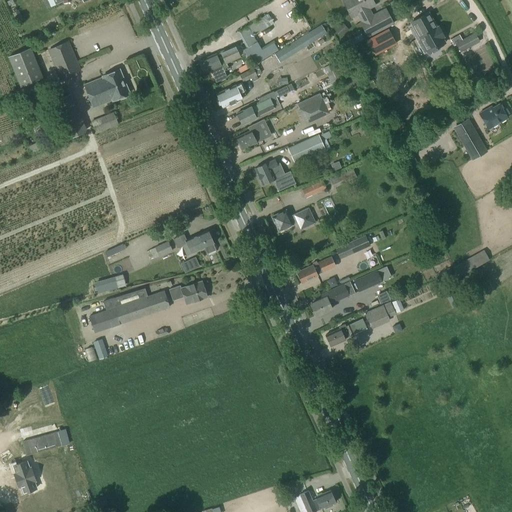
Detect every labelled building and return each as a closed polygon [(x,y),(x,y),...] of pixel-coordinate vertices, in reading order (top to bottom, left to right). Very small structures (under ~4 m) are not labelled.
[(384,9),(372,15),(368,8),(374,5),(370,0),(342,0),(342,1),(351,17),(355,15),(367,37),(384,28),(392,24),(384,9)] [(436,28),(433,21),(428,13),(421,17),(411,23),(412,26),(409,28),(415,39),(436,28)] [(250,25),(237,32),(246,48),(255,42),(250,33),(264,25),(264,23),(270,20),(267,15),(261,18),(250,25)] [(343,24),(335,31),(340,37),(348,30),(343,24)] [(320,26),(309,32),(314,40),(325,33),(320,26)] [(445,43),(442,38),(443,37),(441,33),(438,27),(436,28),(415,39),(419,46),(422,44),(427,53),(431,51),(433,54),(440,50),(438,47),(445,43)] [(393,44),(384,28),(367,37),(375,53),(393,44)] [(357,35),(340,44),(343,50),(363,39),(359,32),(356,34),(357,35)] [(306,33),(274,54),(279,62),(292,54),(292,53),(311,40),(306,33)] [(474,34),(456,43),(460,52),(478,42),(474,34)] [(68,42),(47,50),(59,79),(80,71),(68,42)] [(233,46),(219,52),(223,63),(224,64),(239,58),(233,46)] [(29,48),(7,57),(19,87),(42,77),(29,48)] [(214,54),(200,60),(205,72),(220,66),(214,54)] [(347,61),(340,64),(344,73),(351,70),(347,61)] [(324,69),(314,73),(317,80),(327,75),(329,79),(319,83),(323,90),(332,86),(343,81),(335,63),(324,68),(324,69)] [(102,78),(83,85),(93,108),(111,100),(112,101),(128,94),(119,70),(102,77),(102,78)] [(251,70),(238,76),(242,83),(255,76),(251,70)] [(256,83),(258,90),(268,88),(266,80),(256,83)] [(240,83),(215,94),(221,108),(240,100),(239,98),(242,97),(239,90),(243,88),(240,83)] [(465,87),(441,100),(448,112),(471,98),(465,87)] [(241,111),(235,114),(240,125),(255,118),(254,117),(278,106),(271,92),(257,99),(258,102),(255,104),(255,105),(253,107),(251,103),(242,107),(242,109),(240,110),(241,111)] [(319,94),(297,104),(306,124),(328,114),(319,94)] [(79,95),(68,98),(78,136),(90,132),(79,95)] [(286,101),(288,106),(299,102),(298,98),(286,101)] [(490,106),(477,113),(487,130),(507,119),(506,117),(508,116),(504,109),(502,110),(498,103),(491,107),(490,106)] [(113,113),(90,122),(95,134),(118,124),(113,113)] [(49,117),(42,114),(39,121),(46,124),(49,117)] [(255,129),(236,138),(241,150),(260,141),(259,138),(268,134),(264,125),(263,125),(261,120),(253,124),(255,129)] [(467,122),(455,129),(472,159),(484,152),(467,122)] [(317,135),(286,148),(292,163),(324,149),(317,135)] [(426,142),(423,136),(396,148),(399,155),(426,142)] [(37,155),(47,150),(43,142),(33,148),(37,155)] [(417,168),(422,164),(418,158),(413,162),(417,168)] [(274,160),(254,169),(259,180),(259,181),(260,183),(261,183),(262,185),(274,180),(276,184),(275,184),(278,190),(294,183),(289,172),(284,174),(279,164),(277,165),(274,160)] [(353,169),(330,179),(334,188),(357,178),(353,169)] [(322,182),(303,191),(306,199),(326,189),(322,182)] [(315,224),(309,209),(294,215),(294,216),(290,218),(286,210),(272,217),(278,232),(293,225),(297,223),(300,230),(315,224)] [(183,234),(173,239),(177,247),(183,244),(188,254),(204,247),(207,254),(215,250),(212,244),(213,244),(211,237),(212,237),(209,231),(208,232),(208,230),(186,240),(183,234)] [(365,236),(336,249),(340,259),(369,246),(365,236)] [(167,241),(145,251),(150,260),(171,251),(167,241)] [(312,266),(297,273),(301,283),(302,284),(317,277),(315,272),(321,270),(322,272),(335,266),(330,257),(318,263),(312,266)] [(386,266),(354,281),(359,292),(382,281),(391,277),(386,266)] [(121,274),(93,282),(96,294),(125,286),(121,274)] [(179,287),(168,291),(172,302),(183,298),(186,305),(206,297),(200,281),(180,289),(179,287)] [(322,299),(311,304),(316,316),(331,309),(329,304),(337,301),(354,293),(349,282),(320,295),(322,299)] [(105,312),(88,317),(94,332),(168,307),(163,292),(147,298),(144,290),(111,301),(102,303),(105,312)] [(383,306),(364,314),(371,328),(389,321),(383,306)] [(339,330),(326,336),(330,347),(345,340),(344,338),(366,329),(362,320),(346,327),(345,325),(338,328),(339,330)] [(392,327),(394,333),(401,330),(398,324),(392,327)] [(157,330),(154,333),(155,337),(157,338),(159,338),(167,336),(168,334),(166,329),(161,329),(157,330)] [(100,339),(92,342),(97,359),(106,356),(100,339)] [(96,359),(92,348),(90,347),(86,349),(84,351),(88,362),(96,359)] [(30,469),(14,474),(18,487),(34,481),(30,469)] [(4,511),(24,506),(19,488),(11,490),(8,480),(0,482),(0,505),(2,505),(4,511)] [(306,492),(297,495),(304,511),(312,511),(322,508),(323,509),(332,506),(331,504),(335,503),(334,500),(335,500),(333,495),(332,496),(329,490),(319,495),(319,493),(314,495),(315,497),(313,497),(314,500),(310,502),(306,492)]
